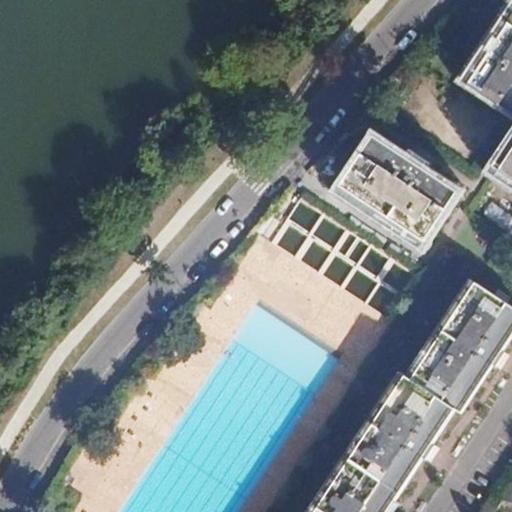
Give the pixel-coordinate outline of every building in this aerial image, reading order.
[(511,11),(467,79),(511,108),(511,11)] [(371,130),(341,178),(426,236),(458,187),(371,130)] [(511,136),(495,162),(511,173),(511,136)] [(301,198),(272,243),(390,316),(418,271),(301,198)] [(404,371),(308,511),(380,511),(453,404),(460,407),(511,329),(511,303),(476,279),(411,375),(404,371)] [(511,477),(500,498),(511,501),(511,477)]
